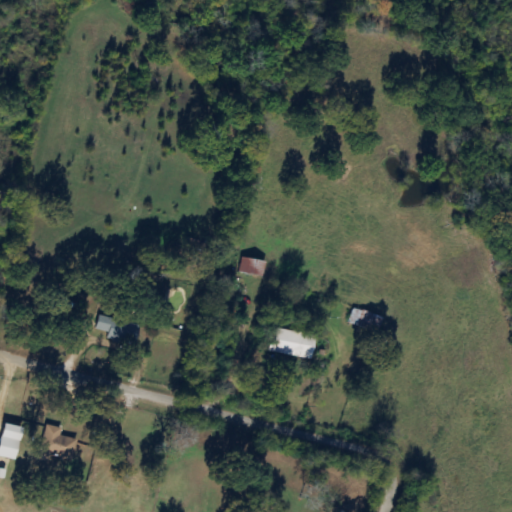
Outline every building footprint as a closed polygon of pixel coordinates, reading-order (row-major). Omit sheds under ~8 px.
[(260,277),(263,261),(239,256),(236,272),(260,277)] [(365,328),(370,315),(365,313),(351,308),(346,321),(365,328)] [(104,339),(132,346),(137,324),(96,314),(92,329),(106,332),(104,339)] [(268,351),(311,358),(315,334),(272,328),(268,351)] [(70,460),(74,439),(58,435),(63,414),(47,411),(38,453),(70,460)]
